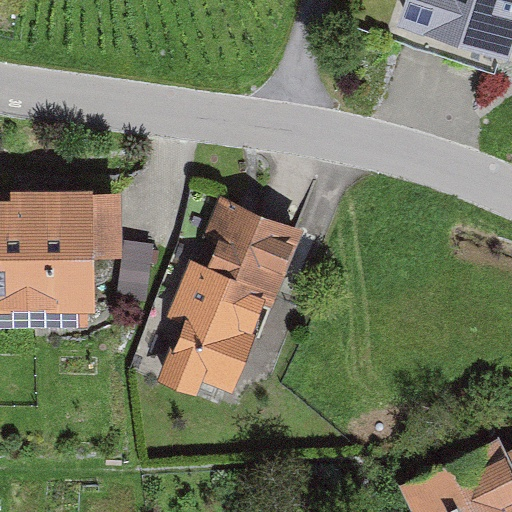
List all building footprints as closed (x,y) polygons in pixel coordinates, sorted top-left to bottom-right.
[(511,27),(511,0),(417,0),(403,44),(448,58),(497,74),(511,27)] [(121,189),(0,191),(0,320),(87,320),(87,306),(95,306),(94,250),(122,250),(121,217),(121,189)] [(264,208),(220,192),(195,258),(191,256),(169,313),(185,319),(165,373),(195,384),(198,376),(232,389),(264,303),(274,306),(300,236),(305,224),(264,208)] [(153,245),(128,241),(119,292),(143,296),(153,245)] [(511,511),(511,433),(416,478),(432,511),(511,511)]
